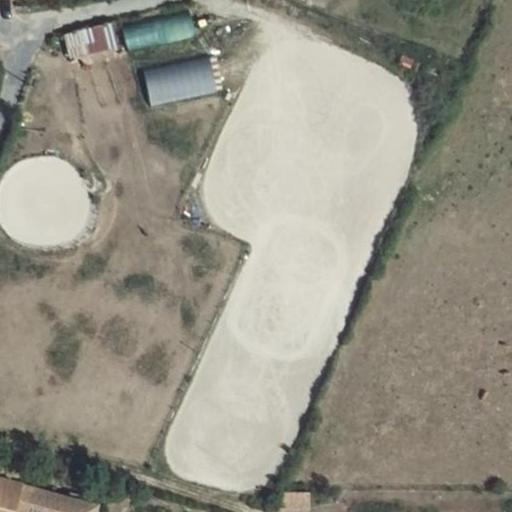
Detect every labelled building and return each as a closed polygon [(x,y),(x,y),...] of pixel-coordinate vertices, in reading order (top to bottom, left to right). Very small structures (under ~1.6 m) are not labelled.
[(120,22),(124,49),(193,38),(189,12),(120,22)] [(108,22),(60,32),(66,59),(114,49),(108,22)] [(141,69),(149,106),(214,91),(206,55),(141,69)] [(0,511),(11,511),(17,492),(0,487),(0,511)] [(280,510),(307,510),(307,491),(281,491),(280,510)] [(17,492),(11,511),(65,511),(67,507),(17,492)]
